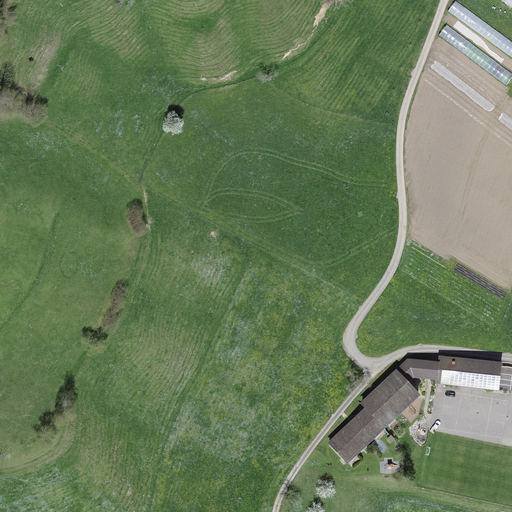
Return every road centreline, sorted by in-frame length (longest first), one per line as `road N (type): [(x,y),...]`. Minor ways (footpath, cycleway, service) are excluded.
road 1 (track): [(341,0),(302,52),(174,103),(139,184),(141,253),(116,322),(71,377),(63,439),(38,461),(0,471)]
road 2 (track): [(277,511),(314,442),(378,363)]
